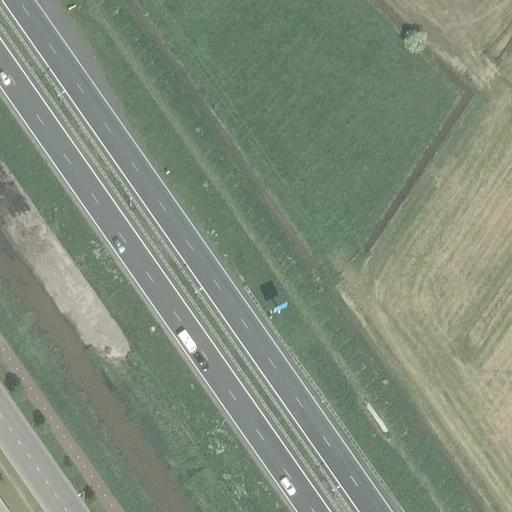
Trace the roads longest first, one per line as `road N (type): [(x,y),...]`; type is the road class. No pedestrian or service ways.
road 1 (trunk): [(373,511),(15,0)]
road 2 (trunk): [(0,63),(312,511)]
